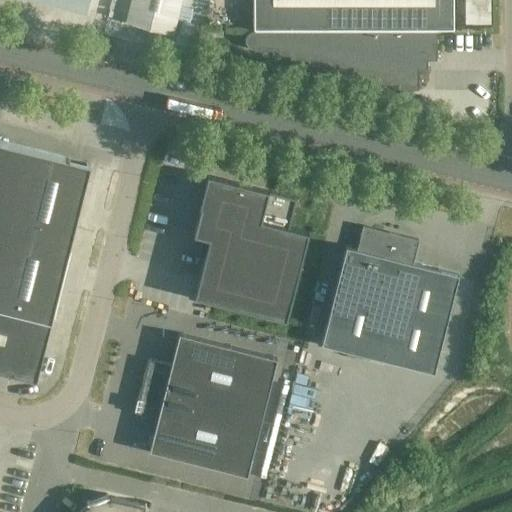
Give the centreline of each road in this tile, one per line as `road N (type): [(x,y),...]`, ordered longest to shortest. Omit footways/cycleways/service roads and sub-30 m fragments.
road 1 (unclassified): [(0,409),(56,410),(76,386),(154,88)]
road 2 (unclassified): [(507,176),(154,88)]
road 3 (unclassified): [(154,88),(0,48)]
